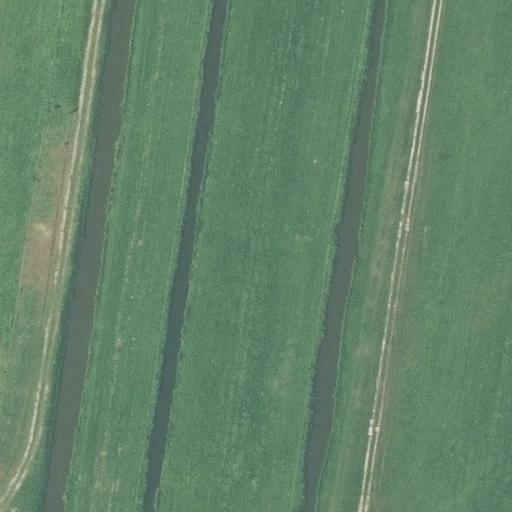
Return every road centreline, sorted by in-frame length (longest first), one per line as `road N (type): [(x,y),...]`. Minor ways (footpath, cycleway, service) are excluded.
road 1 (track): [(363,511),(440,0)]
road 2 (track): [(0,504),(32,443),(97,0)]
